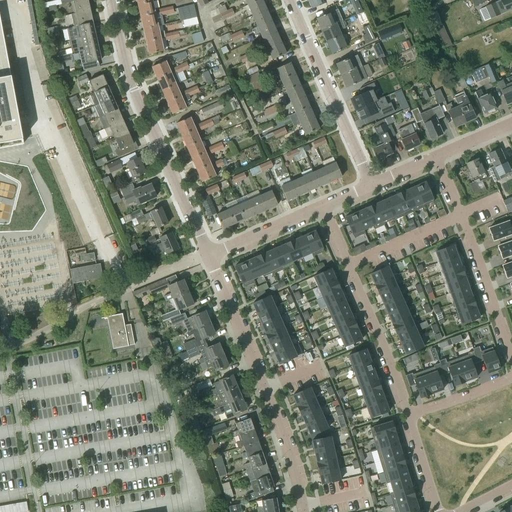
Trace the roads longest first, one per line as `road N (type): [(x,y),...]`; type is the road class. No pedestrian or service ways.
road 1 (unknown): [(127,287),(4,26)]
road 2 (residential): [(111,0),(132,77),(209,255)]
road 3 (residential): [(305,511),(274,411),(209,255)]
road 4 (residential): [(323,207),(409,409)]
road 5 (residential): [(435,157),(511,354)]
road 6 (residential): [(371,186),(290,0)]
road 7 (residential): [(209,255),(323,207)]
